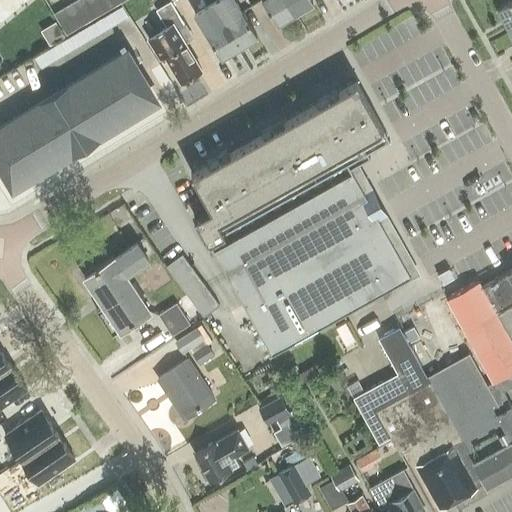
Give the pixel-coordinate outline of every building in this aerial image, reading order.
[(0,0),(0,17),(4,22),(26,0),(0,0)] [(85,0),(77,0),(73,2),(86,23),(95,17),(85,0)] [(98,0),(85,0),(95,17),(105,12),(98,0)] [(111,0),(98,0),(105,12),(115,6),(111,0)] [(235,1),(234,0),(215,0),(212,2),(239,47),(257,36),(245,16),(235,1)] [(261,0),(276,24),(295,13),(286,0),(261,0)] [(286,0),(295,13),(313,2),(311,0),(286,0)] [(511,0),(510,0),(497,8),(507,26),(511,23),(511,0)] [(160,31),(148,38),(151,42),(163,62),(167,60),(181,82),(201,69),(185,43),(176,29),(184,24),(171,1),(156,10),(166,27),(160,31)] [(73,2),(64,8),(76,29),(86,23),(73,2)] [(221,58),(239,47),(212,2),(194,12),(207,32),(206,33),(221,58)] [(123,5),(114,10),(120,21),(129,16),(123,5)] [(64,8),(54,14),(66,35),(76,29),(64,8)] [(114,10),(105,15),(112,27),(120,21),(114,10)] [(105,15),(96,21),(103,32),(112,27),(105,15)] [(96,21),(88,26),(94,37),(103,32),(96,21)] [(88,26),(79,31),(86,42),(94,37),(88,26)] [(79,31),(70,36),(77,47),(86,42),(79,31)] [(70,36),(62,41),(68,52),(77,47),(70,36)] [(62,41),(53,46),(59,57),(68,52),(62,41)] [(53,46),(44,51),(51,63),(57,59),(59,57),(53,46)] [(44,51),(35,57),(41,67),(42,68),(51,63),(44,51)] [(126,55),(0,131),(0,159),(14,183),(15,182),(12,177),(22,171),(25,176),(43,165),(40,161),(50,155),(53,159),(70,149),(67,144),(77,138),(80,143),(98,132),(95,127),(104,121),(107,126),(125,116),(122,111),(132,105),(135,110),(152,99),(131,64),(132,63),(128,56),(127,57),(126,55)] [(356,80),(191,172),(211,208),(196,217),(195,215),(194,216),(208,241),(389,139),(356,80)] [(352,171),(213,249),(271,354),(411,276),(352,171)] [(121,330),(150,310),(126,275),(149,259),(137,241),(85,276),(121,330)] [(196,306),(212,295),(182,254),(166,265),(196,306)] [(511,269),(481,286),(478,281),(446,298),(493,382),(496,380),(504,375),(511,371),(511,269)] [(172,335),(190,323),(176,302),(158,314),(172,335)] [(336,328),(340,335),(350,329),(346,322),(336,328)] [(429,380),(427,376),(427,375),(399,325),(378,337),(408,392),(429,380)] [(404,331),(410,342),(419,337),(413,326),(404,331)] [(203,338),(196,328),(176,341),(183,351),(203,338)] [(207,343),(192,353),(200,364),(215,354),(207,343)] [(0,371),(10,364),(0,349),(0,371)] [(427,375),(427,376),(429,380),(487,486),(511,471),(511,406),(511,407),(504,392),(496,380),(493,382),(487,385),(469,352),(427,375)] [(188,358),(158,378),(167,391),(173,387),(190,414),(214,398),(188,358)] [(10,364),(0,371),(0,407),(27,389),(10,364)] [(511,388),(504,375),(496,380),(504,392),(511,388)] [(400,454),(408,450),(416,465),(439,508),(455,499),(456,501),(456,502),(456,503),(458,502),(459,502),(478,492),(478,491),(487,486),(429,380),(408,392),(375,410),(377,415),(389,436),(393,442),(394,441),(400,454)] [(294,392),(300,401),(310,395),(305,386),(294,392)] [(280,396),(259,408),(267,424),(289,412),(280,396)] [(21,459),(58,434),(41,409),(4,434),(21,459)] [(389,436),(377,415),(366,421),(378,442),(389,436)] [(205,480),(208,478),(210,481),(239,465),(234,456),(248,449),(237,429),(194,453),(202,467),(199,469),(205,480)] [(58,434),(21,459),(38,483),(75,459),(58,434)] [(367,453),(356,459),(362,471),(373,465),(367,453)] [(295,465),(278,473),(294,501),(311,492),(306,484),(321,476),(309,456),(295,465)] [(341,489),(358,479),(350,465),(331,475),(334,479),(320,487),(332,508),(347,500),(341,489)] [(390,502),(395,511),(424,511),(412,489),(413,489),(402,470),(370,488),(381,508),(390,502)] [(133,511),(119,485),(80,506),(83,511),(110,511),(112,511),(133,511)] [(369,510),(361,495),(347,504),(351,511),(371,511),(370,509),(369,510)]
